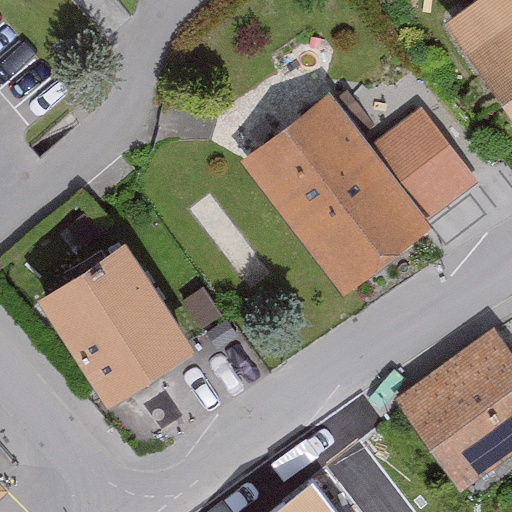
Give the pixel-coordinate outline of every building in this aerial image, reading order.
[(511,0),(469,0),(442,19),(511,118),(511,0)] [(427,80),(401,48),(371,72),(397,104),(427,80)] [(423,226),(326,93),(235,158),(332,292),(423,226)] [(188,344),(119,238),(32,295),(101,401),(188,344)] [(511,450),(511,357),(490,328),(387,401),(453,492),(511,450)]
